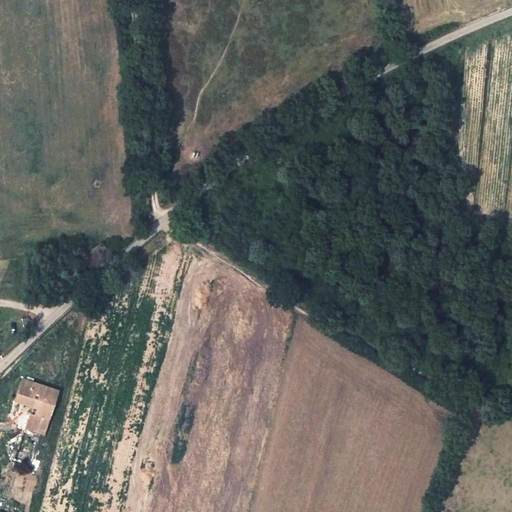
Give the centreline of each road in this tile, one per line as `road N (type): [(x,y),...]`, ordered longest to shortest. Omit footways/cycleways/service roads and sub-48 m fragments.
road 1 (residential): [(511,14),(312,111),(165,219)]
road 2 (track): [(165,219),(251,285),(480,406),(511,415)]
road 3 (residential): [(165,219),(152,205),(130,0)]
road 4 (residential): [(165,219),(0,369)]
